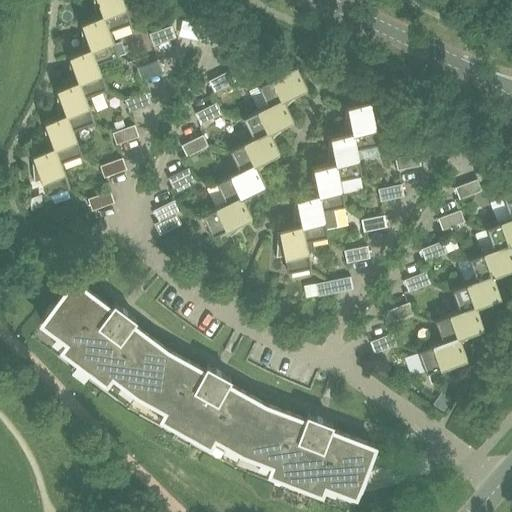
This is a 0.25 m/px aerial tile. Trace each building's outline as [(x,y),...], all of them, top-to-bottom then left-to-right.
[(93,0),(95,15),(95,16),(103,13),(109,29),(110,28),(130,21),(131,25),(133,25),(123,0),(93,0)] [(83,48),(83,49),(91,46),(97,61),(117,54),(119,58),(120,58),(110,28),(109,29),(103,13),(95,16),(95,15),(77,22),(78,23),(81,22),(83,48)] [(153,44),(154,44),(176,36),(171,24),(149,33),(153,44)] [(108,90),(97,61),(91,46),(83,49),(83,48),(65,55),(65,56),(68,55),(71,81),(71,82),(79,79),(84,94),(85,94),(105,87),(107,91),(108,90)] [(141,77),(142,77),(163,69),(159,57),(137,66),(141,77)] [(257,85),(267,104),(268,104),(282,97),(286,104),(287,104),(307,87),(308,89),(309,89),(296,64),(292,66),(291,64),(284,70),(253,86),(253,87),(257,85)] [(209,80),(214,91),(236,80),(230,69),(209,80)] [(56,88),(58,114),(59,115),(66,112),(72,127),(73,127),(93,120),(94,124),(96,123),(85,94),(84,94),(79,79),(71,82),(71,81),(53,88),(53,89),(56,88)] [(129,110),(130,110),(151,102),(147,90),(124,98),(129,110)] [(244,117),(253,136),(254,137),(269,129),(272,137),(273,136),(293,119),(294,122),(295,121),(287,104),(286,104),(282,97),(268,104),(267,104),(239,118),(240,119),(244,117)] [(346,105),(344,131),(344,132),(353,130),(356,147),(357,147),(378,142),(378,147),(380,146),(373,113),(373,104),(371,104),(370,99),(342,104),(343,106),(346,105)] [(195,112),(200,123),(222,112),(216,101),(195,112)] [(44,121),(46,147),(46,148),(54,145),(60,161),(61,160),(71,189),(61,160),(81,153),(82,157),(83,156),(73,127),(72,127),(66,112),(59,115),(58,114),(40,121),(41,122),(44,121)] [(139,135),(135,123),(112,132),(116,143),(139,135)] [(273,136),(272,137),(269,129),(254,137),(253,136),(225,150),(226,151),(230,149),(239,168),(240,169),(255,162),(259,169),(279,151),(280,154),(281,154),(273,136)] [(329,136),(327,162),(327,163),(336,161),(339,178),(361,173),(362,178),(363,177),(357,147),(356,147),(353,130),(344,132),(344,131),(325,135),(326,137),(329,136)] [(181,144),(187,155),(208,145),(203,133),(181,144)] [(32,154),(34,181),(42,178),(47,194),(69,186),(70,190),(71,189),(61,160),(60,161),(54,145),(46,148),(46,147),(28,154),(29,155),(32,154)] [(421,164),(418,152),(395,157),(397,169),(421,164)] [(104,176),(105,176),(127,168),(122,156),(100,165),(104,176)] [(344,204),(344,208),(346,208),(339,178),(336,161),(327,163),(327,162),(308,166),(309,167),(312,167),(310,193),(310,194),(319,192),(322,208),(323,208),(344,204)] [(268,186),(259,169),(255,162),(240,169),(239,168),(211,183),(212,184),(216,182),(226,201),(226,202),(241,194),(245,201),(265,184),(266,187),(268,186)] [(167,177),(173,188),(194,177),(189,166),(167,177)] [(455,186),(459,198),(481,189),(477,178),(455,186)] [(380,200),(382,199),(404,195),(401,183),(378,187),(380,200)] [(88,197),(92,209),(114,201),(110,189),(88,197)] [(503,196),(510,216),(511,217),(511,216),(511,191),(498,196),(499,197),(503,196)] [(293,224),(293,225),(302,223),(305,239),(306,239),(327,235),(328,239),(329,239),(323,208),(322,208),(319,192),(310,194),(310,193),(291,197),(292,198),(295,198),(293,224)] [(254,218),(245,201),(241,194),(226,202),(226,201),(198,215),(198,216),(202,214),(213,234),(227,227),(231,234),(251,216),(253,219),(254,218)] [(154,209),(159,220),(181,209),(175,198),(154,209)] [(438,217),(442,229),(464,220),(460,208),(438,217)] [(364,230),(365,230),(387,226),(384,213),(361,218),(364,230)] [(486,227),(493,247),(494,247),(509,242),(511,248),(511,216),(511,217),(510,216),(481,227),(482,229),(486,227)] [(293,224),(275,228),(275,229),(278,228),(277,256),(284,254),(287,270),(310,266),(311,270),(312,270),(306,239),(305,239),(302,223),(293,225),(293,224)] [(421,248),(425,259),(448,251),(443,239),(421,248)] [(469,258),(476,278),(477,278),(492,273),(495,280),(496,280),(511,268),(511,248),(509,242),(494,247),(493,247),(464,258),(465,259),(469,258)] [(346,261),(348,261),(370,257),(367,244),(344,249),(346,261)] [(404,279),(408,290),(431,282),(426,270),(404,279)] [(452,289),(459,309),(460,309),(475,303),(478,311),(479,311),(500,295),(501,298),(503,298),(496,280),(495,280),(492,273),(477,278),(476,278),(447,289),(448,290),(452,289)] [(318,295),(329,292),(353,287),(351,275),(315,282),(318,295)] [(44,317),(42,320),(30,335),(127,409),(229,465),(349,510),(355,493),(357,490),(360,491),(366,473),(363,472),(374,444),(331,427),(305,418),(265,402),(228,382),(204,369),(167,348),(133,322),(74,278),(56,302),(53,300),(42,315),(44,317)] [(414,313),(409,301),(387,309),(391,321),(414,313)] [(435,319),(443,339),(443,340),(459,334),(461,342),(462,342),(483,326),(484,329),(486,329),(479,311),(478,311),(475,303),(460,309),(459,309),(430,320),(431,321),(435,319)] [(370,340),(374,352),(397,343),(392,332),(370,340)] [(418,350),(426,371),(430,383),(466,357),(468,360),(469,360),(462,342),(461,342),(459,334),(443,340),(443,339),(413,350),(414,352),(418,350)]
